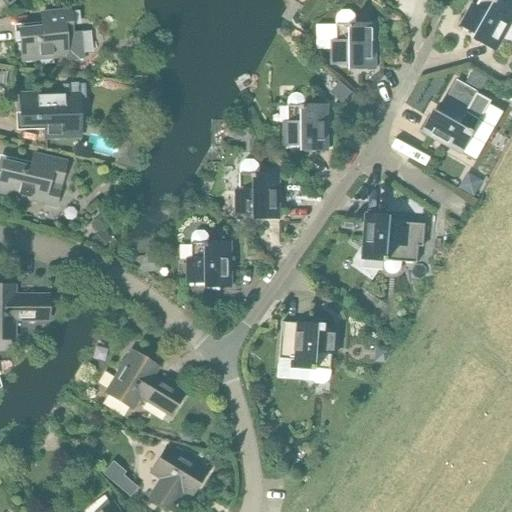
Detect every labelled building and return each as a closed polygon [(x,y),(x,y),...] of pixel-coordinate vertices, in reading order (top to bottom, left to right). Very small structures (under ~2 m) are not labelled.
[(472,6),(461,25),(482,37),(479,41),(497,51),(503,39),(511,24),(511,8),(499,1),(499,0),(480,0),(476,8),(472,6)] [(22,60),(64,56),(65,61),(84,59),(81,33),(72,34),(69,11),(61,12),(42,14),(43,28),(19,30),(22,60)] [(332,42),(332,45),(332,65),(356,65),(356,69),(376,69),(376,25),(356,25),(356,20),(354,15),(350,12),(343,12),(339,15),(337,20),(337,25),(337,42),(332,42)] [(134,79),(147,80),(148,73),(135,72),(134,79)] [(339,80),(330,91),(342,102),(352,91),(339,80)] [(432,117),(423,133),(462,154),(463,153),(490,104),(492,101),(475,92),(464,85),(457,82),(441,111),(439,113),(435,111),(433,115),(432,117)] [(64,93),(20,95),(20,125),(45,125),(45,138),(81,137),(80,111),(85,111),(85,85),(63,85),(64,93)] [(284,123),(284,126),(284,146),(308,146),(308,151),(328,151),(328,106),(305,106),(305,102),(304,98),(301,95),(297,94),(293,95),(290,98),(289,102),(289,107),(289,123),(284,123)] [(0,173),(0,192),(43,203),(56,206),(66,163),(34,155),(31,169),(3,162),(0,173)] [(236,191),(236,194),(236,214),(260,214),(260,219),(280,219),(280,174),(260,175),(259,170),(258,165),(254,161),(246,161),(242,164),(241,170),(240,175),(241,191),(236,191)] [(467,174),(458,189),(474,198),(482,182),(467,174)] [(198,178),(193,186),(202,190),(206,182),(198,178)] [(89,224),(97,234),(90,241),(99,251),(112,240),(103,230),(109,225),(100,215),(89,224)] [(386,217),(366,215),(362,259),(385,261),(385,265),(386,269),(388,272),(392,274),(396,273),(399,270),(401,266),(402,262),(418,263),(419,247),(424,247),(426,225),(386,221),(386,217)] [(188,260),(188,263),(188,283),(212,283),(212,287),(232,287),(232,243),(209,243),(209,239),(207,235),(204,232),(197,232),(194,235),(193,239),(192,243),(193,260),(188,260)] [(146,256),(138,269),(144,273),(146,273),(158,273),(158,255),(146,256)] [(0,285),(0,339),(14,340),(14,320),(48,320),(48,316),(48,296),(14,296),(14,285),(0,285)] [(282,322),(280,359),(292,360),(292,367),(312,369),(311,374),(312,380),(316,384),(324,384),(329,381),(331,376),(331,371),(332,354),(337,354),(339,331),(326,330),(326,326),(302,324),(282,322)] [(375,363),(385,363),(393,351),(387,347),(376,346),(375,363)] [(139,397),(153,405),(170,416),(183,395),(158,379),(156,382),(151,378),(157,367),(132,351),(105,393),(131,409),(139,397)] [(122,476),(133,465),(109,441),(98,452),(122,476)] [(149,498),(153,500),(170,511),(178,497),(175,496),(179,490),(190,497),(206,471),(166,446),(156,463),(150,472),(161,479),(149,498)] [(123,476),(115,486),(129,497),(137,487),(123,476)] [(118,511),(112,503),(98,511),(118,511)]
